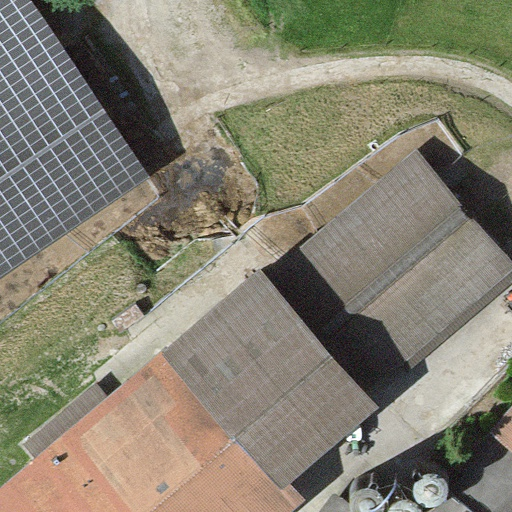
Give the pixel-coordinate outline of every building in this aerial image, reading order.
[(12,0),(0,0),(0,254),(126,172),(12,0)] [(410,147),(269,262),(364,377),(505,262),(410,147)] [(226,271),(0,470),(0,511),(235,511),(350,411),(226,271)] [(511,383),(474,426),(511,458),(511,383)] [(344,500),(331,489),(311,511),(408,511),(432,483),(388,447),(344,500)]
